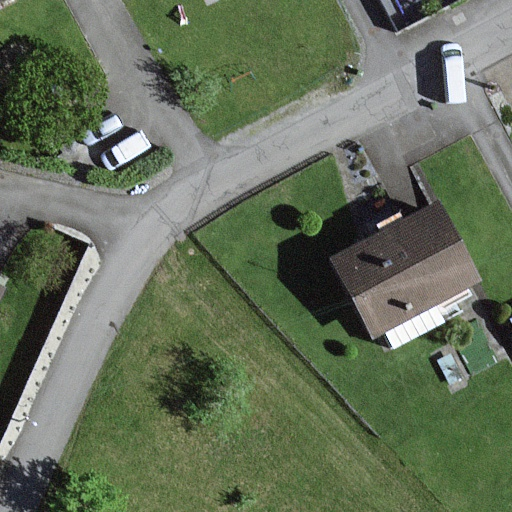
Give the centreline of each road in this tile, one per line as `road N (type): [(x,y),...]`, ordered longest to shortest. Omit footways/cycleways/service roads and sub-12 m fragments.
road 1 (residential): [(157,231),(221,186),(511,30)]
road 2 (residential): [(11,511),(134,258),(157,231)]
road 3 (residential): [(157,231),(0,185)]
